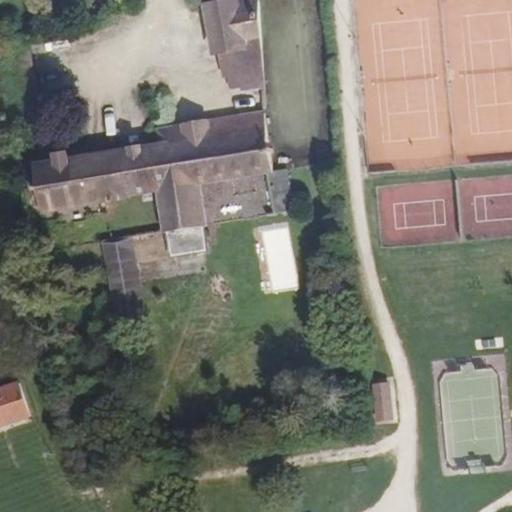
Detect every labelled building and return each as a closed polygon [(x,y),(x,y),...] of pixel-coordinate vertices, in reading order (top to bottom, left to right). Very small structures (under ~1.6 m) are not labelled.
[(270,62),(266,0),(210,0),(215,40),(224,39),(228,66),(237,66),(268,62),(270,62)] [(21,30),(0,34),(0,50),(25,44),(21,30)] [(25,44),(0,50),(0,60),(13,120),(41,113),(53,110),(36,41),(25,44)] [(268,62),(237,66),(240,85),(271,81),(268,62)] [(259,174),(285,169),(271,109),(163,129),(166,141),(47,166),(50,174),(36,177),(42,210),(55,207),(58,216),(156,196),(163,231),(208,222),(201,185),(259,174)] [(13,120),(17,135),(45,129),(41,113),(13,120)] [(132,240),(101,248),(115,336),(149,329),(132,240)] [(0,428),(36,416),(25,385),(0,393),(0,428)] [(401,420),(397,385),(382,388),(385,421),(401,420)]
